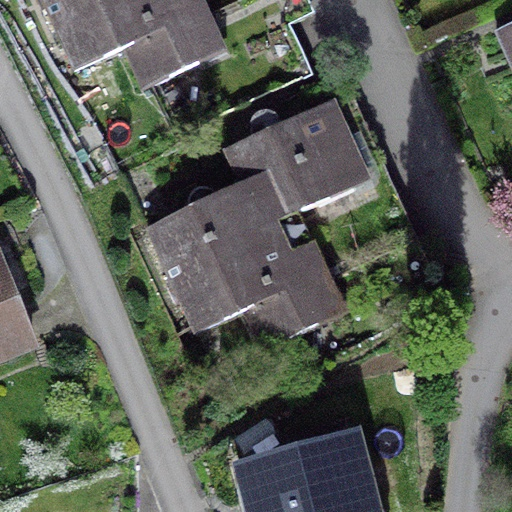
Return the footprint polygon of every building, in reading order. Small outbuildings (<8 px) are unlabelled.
[(143,42),(124,0),(41,0),(74,73),(124,50),(143,42)] [(213,24),(205,27),(192,0),(124,0),(143,42),(124,50),(142,91),(226,52),(213,24)] [(217,0),(263,98),(311,76),(289,26),(305,18),(296,0),(217,0)] [(511,28),(496,36),(511,70),(511,28)] [(253,140),(225,153),(243,194),(254,217),(286,203),(289,211),(366,177),(324,84),(267,109),(270,115),(258,116),(251,123),(253,140)] [(264,305),(234,240),(219,206),(211,193),(196,192),(188,200),(188,212),(147,231),(195,336),(243,314),(264,305)] [(261,353),(338,318),(289,211),(286,203),(254,217),(243,194),(219,206),(234,240),(264,305),(243,314),(261,353)] [(0,356),(32,344),(0,263),(0,356)] [(243,472),(253,511),(369,511),(348,426),(284,443),(288,460),(243,472)]
